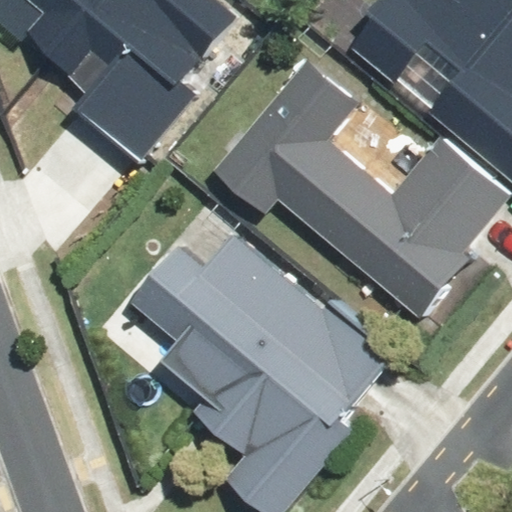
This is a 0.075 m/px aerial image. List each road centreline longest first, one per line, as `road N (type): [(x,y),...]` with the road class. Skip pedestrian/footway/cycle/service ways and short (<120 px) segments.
road 1 (residential): [(0,330),(61,511)]
road 2 (residential): [(401,511),(511,382)]
